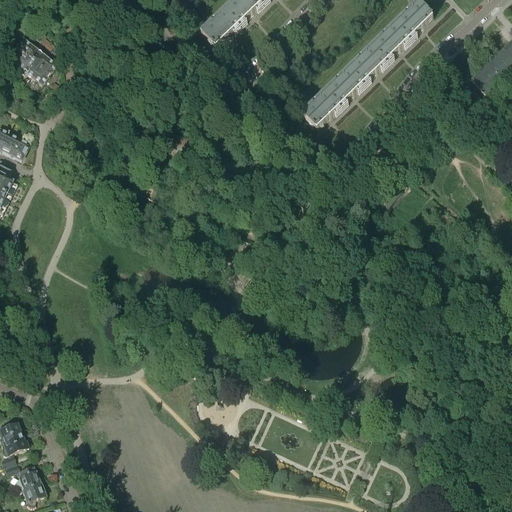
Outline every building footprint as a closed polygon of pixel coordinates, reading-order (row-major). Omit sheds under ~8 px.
[(263,8),(255,0),(240,0),(225,15),(240,30),(263,8)] [(271,0),(255,0),(263,8),(271,0)] [(395,29),(410,44),(434,22),(418,6),(395,29)] [(202,37),(217,53),(240,30),(225,15),(202,37)] [(410,44),(395,29),(372,51),(387,67),(410,44)] [(471,84),(472,85),(486,99),(490,95),(496,100),(510,87),(504,82),(511,73),(511,30),(510,32),(511,33),(511,35),(509,38),(511,40),(511,44),(488,67),(471,84)] [(25,75),(39,56),(23,43),(8,62),(25,75)] [(387,67),(372,51),(349,74),(364,89),(387,67)] [(39,56),(25,75),(41,88),(56,69),(39,56)] [(364,89),(349,74),(326,96),(341,112),(364,89)] [(303,119),(318,134),(341,112),(326,96),(303,119)] [(0,134),(0,154),(1,155),(1,154),(21,164),(29,149),(0,134)] [(0,170),(0,216),(2,218),(17,188),(6,183),(10,176),(0,170)] [(405,322),(404,325),(408,326),(407,327),(436,338),(441,325),(412,314),(409,323),(405,322)] [(17,428),(0,433),(0,448),(1,448),(1,447),(21,439),(17,428)] [(23,446),(21,439),(1,447),(1,448),(3,452),(2,454),(3,458),(6,460),(28,451),(26,445),(23,446)] [(5,470),(15,466),(13,460),(3,464),(5,470)] [(8,478),(19,474),(17,468),(6,472),(8,478)] [(23,494),(24,494),(39,488),(35,476),(34,476),(32,471),(19,476),(21,481),(19,482),(15,483),(20,495),(23,494)] [(40,487),(39,488),(24,494),(23,494),(28,508),(28,509),(29,509),(30,510),(32,510),(33,510),(34,509),(35,509),(35,508),(35,507),(35,506),(35,505),(35,504),(45,501),(40,487)]
